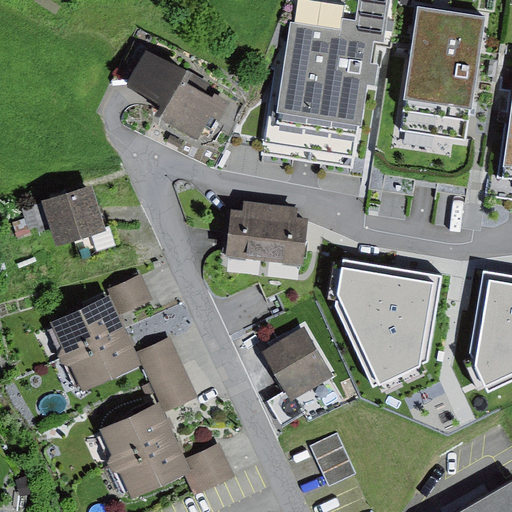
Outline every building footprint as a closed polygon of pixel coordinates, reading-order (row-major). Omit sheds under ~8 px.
[(288,24),(269,145),(356,158),(368,83),(375,84),(378,66),(371,64),(375,41),(385,43),(391,0),(359,0),(356,20),(344,18),(347,3),(325,0),(296,0),(293,25),(288,24)] [(488,18),(420,7),(400,131),(468,142),(488,18)] [(211,86),(150,51),(129,87),(164,106),(157,118),(199,142),(213,118),(221,123),(232,103),(209,89),(211,86)] [(511,108),(506,144),(503,179),(511,178),(511,108)] [(93,187),(22,210),(28,231),(50,224),(57,247),(107,231),(93,187)] [(244,212),(232,211),(227,260),(306,268),(311,220),(298,219),(299,209),(245,204),(244,212)] [(334,256),(329,293),(374,385),(436,354),(452,276),(334,256)] [(5,263),(0,264),(0,279),(8,277),(5,263)] [(511,274),(483,269),(464,354),(487,391),(511,380),(511,274)] [(152,300),(140,277),(112,290),(123,314),(152,300)] [(60,362),(127,332),(111,299),(51,325),(62,351),(60,362)] [(306,329),(262,355),(291,405),(335,379),(306,329)] [(127,332),(60,362),(72,370),(84,396),(144,369),(127,332)] [(169,338),(140,352),(168,413),(197,399),(169,338)] [(108,469),(175,438),(161,406),(101,434),(112,459),(108,469)] [(339,435),(311,448),(331,488),(358,475),(339,435)] [(175,438),(108,469),(120,477),(132,502),(193,475),(175,438)] [(232,479),(216,447),(189,461),(205,492),(232,479)] [(27,478),(16,481),(20,498),(31,495),(27,478)] [(511,511),(511,487),(471,511),(511,511)]
